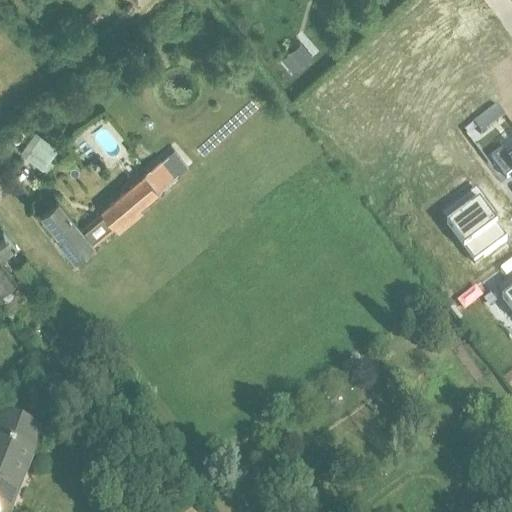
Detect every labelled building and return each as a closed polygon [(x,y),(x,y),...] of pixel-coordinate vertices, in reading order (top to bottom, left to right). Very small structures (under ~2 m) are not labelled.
[(104,15),(96,6),(85,16),(93,25),(104,15)] [(299,71),(317,52),(305,40),(286,59),(299,71)] [(496,108),(490,113),(498,124),(505,119),(496,108)] [(34,130),(21,150),(44,166),(49,158),(53,153),(56,148),(57,146),(34,130)] [(57,201),(42,213),(60,235),(57,237),(76,260),(87,251),(94,246),(95,245),(94,243),(114,227),(115,228),(118,232),(143,211),(139,207),(158,192),(157,191),(186,167),(172,149),(99,210),(101,211),(81,228),(70,214),(58,200),(57,201)] [(511,155),(510,157),(507,159),(505,155),(502,152),(496,156),(491,160),(496,166),(507,180),(511,176),(511,155)] [(447,229),(446,229),(455,241),(474,266),(475,265),(475,266),(484,259),(483,259),(493,252),(506,242),(496,227),(493,229),(491,226),(490,224),(492,223),(493,222),(497,219),(486,205),(476,191),(447,213),(448,214),(449,214),(453,219),(455,223),(447,229)] [(2,262),(17,250),(3,231),(0,233),(0,292),(1,294),(17,282),(2,262)] [(28,290),(42,281),(27,260),(14,269),(28,290)] [(132,275),(140,295),(156,288),(148,268),(132,275)] [(511,279),(503,287),(503,288),(511,298),(504,304),(511,314),(511,279)] [(13,397),(5,415),(11,417),(12,417),(20,400),(13,397)] [(0,511),(13,511),(17,504),(5,499),(23,455),(34,460),(45,431),(12,417),(11,417),(5,415),(0,413),(0,511)]
